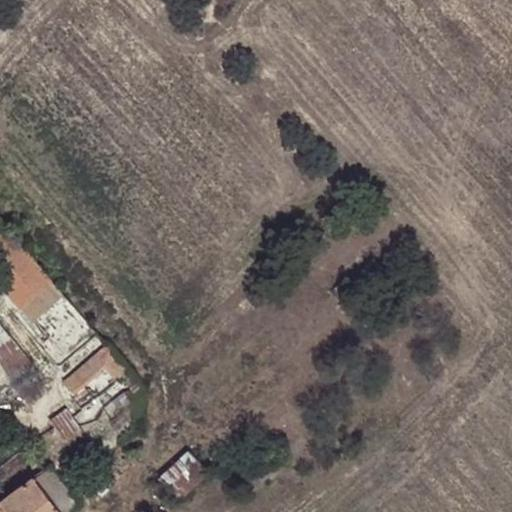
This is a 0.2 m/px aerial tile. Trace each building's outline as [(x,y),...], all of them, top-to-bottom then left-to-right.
[(0,251),(15,239),(0,220),(0,251)] [(0,284),(16,304),(48,278),(15,239),(0,251),(0,284)] [(31,319),(61,294),(48,278),(16,304),(31,319)] [(25,406),(48,387),(0,332),(0,387),(5,383),(25,406)] [(119,380),(131,372),(108,345),(107,346),(62,383),(70,393),(105,366),(119,380)] [(45,419),(60,439),(78,426),(62,406),(45,419)] [(154,477),(175,501),(206,473),(182,449),(154,477)] [(34,477),(61,511),(69,511),(79,504),(49,465),(34,477)] [(0,509),(2,511),(61,511),(34,477),(0,503),(0,509)]
